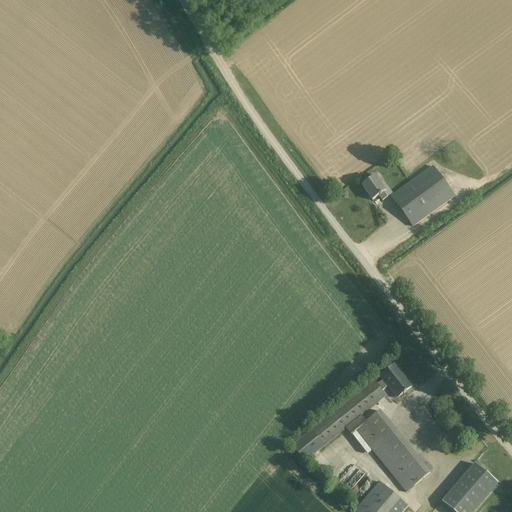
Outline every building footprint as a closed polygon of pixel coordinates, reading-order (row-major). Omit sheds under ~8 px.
[(455,197),(433,166),(412,182),(391,197),(413,228),(455,197)] [(375,178),(372,175),(365,180),(367,184),(362,187),(372,201),(379,196),(382,201),(392,194),(384,182),(380,185),(376,178),(375,178)] [(411,387),(394,366),(380,376),(397,398),(411,387)] [(383,392),(387,387),(382,381),(377,385),(374,381),(310,431),(310,432),(292,447),(304,462),(323,447),(323,448),(346,429),(351,435),(355,431),(406,494),(431,474),(381,412),(385,408),(380,402),(387,397),(383,392)] [(458,438),(451,444),(456,450),(463,444),(458,438)] [(403,511),(408,507),(379,482),(353,511),(403,511)] [(451,511),(442,503),(434,511),(451,511)]
